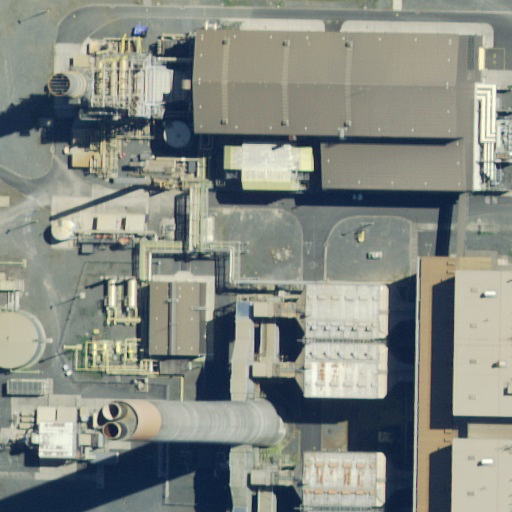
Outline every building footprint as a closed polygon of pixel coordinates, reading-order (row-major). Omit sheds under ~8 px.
[(219,13),(219,66),(196,65),(172,57),(172,40),(89,40),(88,102),(173,102),(197,96),(220,97),(220,119),(340,121),(339,180),(481,183),(484,18),(219,13)] [(172,134),(172,137),(172,138),(173,139),(174,141),(175,143),(177,145),(179,146),(181,147),(183,148),(185,148),(188,148),(190,147),(192,146),(194,145),(195,143),(197,141),(198,139),(198,137),(199,134),(198,132),(198,130),(197,128),(195,126),(194,124),(192,123),(190,122),(188,121),(185,121),(183,121),(181,122),(178,123),(177,124),(175,126),(174,128),(173,130),(172,132),(172,134)] [(105,167),(105,153),(91,153),(91,147),(70,146),(69,166),(105,167)] [(55,230),(55,232),(56,234),(56,236),(57,237),(59,239),(60,240),(62,241),(64,241),(65,241),(67,241),(69,241),(71,240),(72,239),(73,238),(75,236),(75,235),(76,233),(76,231),(76,229),(76,228),(75,226),(74,224),(73,223),(71,222),(70,221),(68,221),(66,220),(64,221),(63,221),(61,222),(59,223),(58,224),(57,225),(56,227),(56,229),(55,230)] [(511,511),(511,245),(511,237),(459,237),(459,294),(458,376),(457,464),(456,511),(511,511)] [(332,273),(317,293),(252,291),(250,399),(258,398),(266,399),(267,368),(318,369),(328,390),(407,391),(423,373),(458,376),(459,294),(423,294),(409,275),(332,273)] [(204,361),(206,278),(145,277),(143,359),(204,361)] [(21,366),(30,363),(38,356),(43,348),(45,338),(44,329),(40,320),(33,313),(25,308),(15,306),(5,308),(0,310),(0,363),(1,365),(12,367),(21,366)] [(47,381),(7,379),(6,395),(46,397),(47,381)] [(266,399),(258,398),(250,399),(243,403),(238,409),(234,416),(233,424),(235,432),(239,439),(245,445),(252,448),(258,449),(267,448),(274,444),(280,439),(283,431),(285,423),(283,415),(280,408),(274,403),(266,399)] [(99,433),(81,432),(82,408),(38,407),(37,429),(36,445),(47,445),(47,458),(81,459),(80,465),(118,466),(118,447),(99,447),(99,433)] [(144,412),(92,410),(91,429),(143,431),(144,412)] [(251,511),(456,511),(457,464),(420,463),(405,444),(328,443),(316,464),(266,464),(267,448),(258,449),(252,448),(251,511)]
